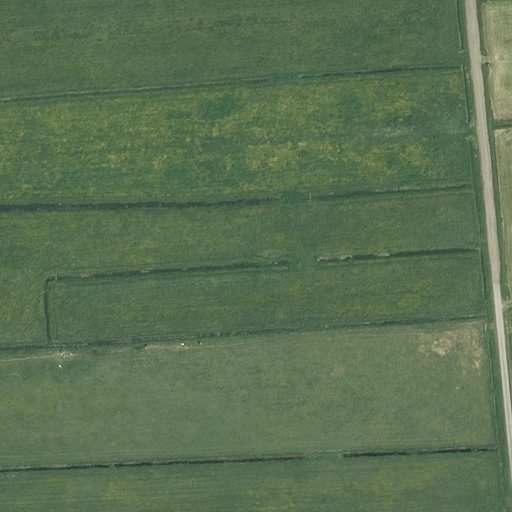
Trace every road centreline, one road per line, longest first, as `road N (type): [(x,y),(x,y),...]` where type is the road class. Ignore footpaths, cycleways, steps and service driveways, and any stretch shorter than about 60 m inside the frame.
road 1 (track): [(498,308),(469,0)]
road 2 (unclassified): [(511,453),(498,308)]
